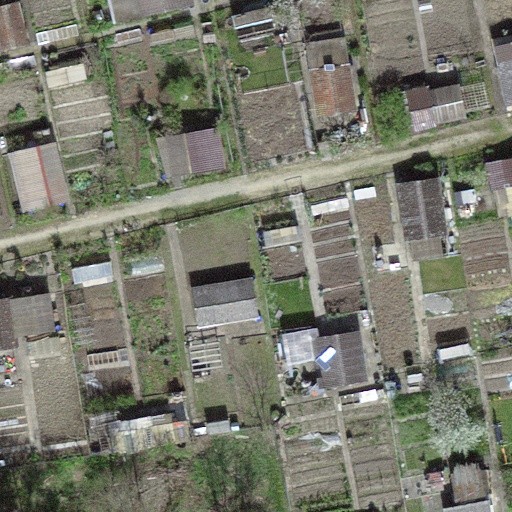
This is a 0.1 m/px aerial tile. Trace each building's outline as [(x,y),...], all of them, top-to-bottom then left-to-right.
[(0,49),(29,42),(18,0),(14,0),(0,3),(0,49)] [(193,0),(100,0),(104,16),(109,15),(111,22),(194,2),(193,0)] [(316,115),(357,109),(346,35),(305,41),(316,115)] [(511,38),(493,43),(507,105),(511,103),(511,38)] [(467,116),(459,81),(429,87),(428,82),(401,88),(409,128),(467,116)] [(226,166),(218,124),(153,135),(160,177),(226,166)] [(70,197),(55,138),(3,150),(18,209),(70,197)] [(511,212),(511,154),(499,157),(501,164),(489,167),(498,216),(511,212)] [(403,238),(450,232),(441,174),(395,181),(403,238)] [(259,318),(253,275),(192,284),(198,327),(259,318)] [(11,297),(10,294),(0,295),(0,347),(18,345),(17,334),(55,329),(50,292),(11,297)] [(369,378),(361,329),(310,337),(318,387),(369,378)] [(492,511),(490,496),(486,497),(479,459),(448,464),(455,502),(441,505),(442,511),(492,511)]
